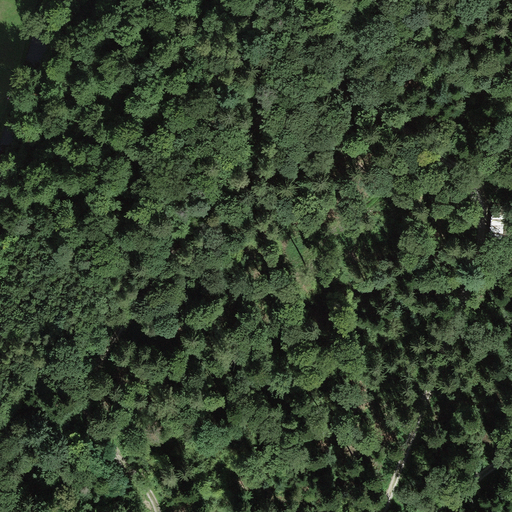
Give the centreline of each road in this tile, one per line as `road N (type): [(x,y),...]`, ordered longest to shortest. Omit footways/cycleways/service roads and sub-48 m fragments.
road 1 (track): [(345,0),(337,41),(343,78),(361,102),(462,171),(483,220),(482,245),(386,511)]
road 2 (track): [(343,78),(296,94),(251,126),(92,377),(88,392),(103,434),(158,511)]
